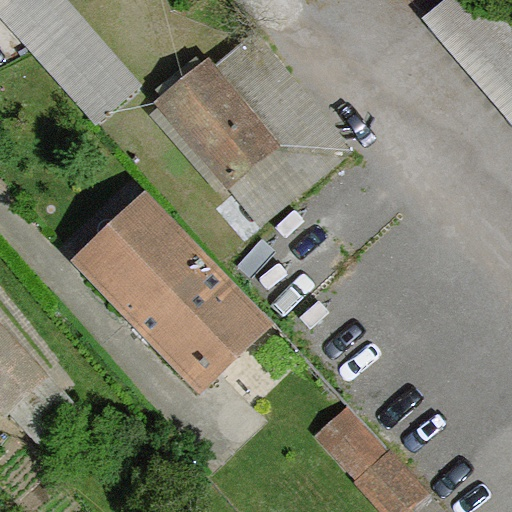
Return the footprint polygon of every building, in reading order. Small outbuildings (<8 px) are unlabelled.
[(0,0),(0,17),(96,126),(147,89),(66,0),(0,0)] [(459,0),(440,16),(511,104),(511,1),(511,0),(459,0)] [(256,26),(210,64),(275,142),(226,182),(222,186),(231,197),(256,227),(354,145),(256,26)] [(275,142),(210,64),(162,104),(226,182),(275,142)] [(264,319),(140,192),(73,258),(196,385),(264,319)] [(39,375),(0,332),(0,405),(2,408),(39,375)] [(369,427),(349,406),(320,434),(389,511),(410,511),(430,496),(369,427)]
